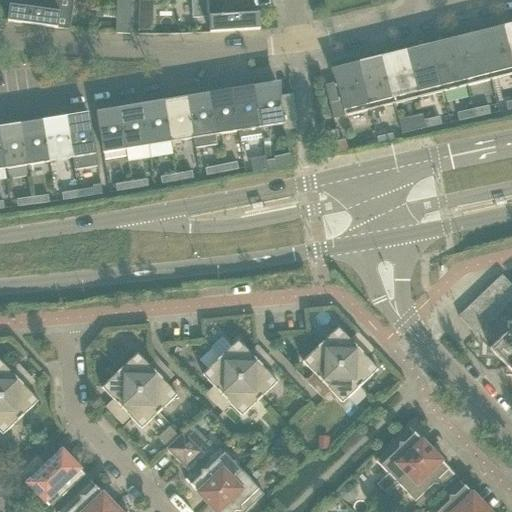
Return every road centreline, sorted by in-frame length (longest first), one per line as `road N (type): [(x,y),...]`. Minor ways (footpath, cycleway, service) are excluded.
road 1 (secondary): [(370,175),(0,237)]
road 2 (secondary): [(0,289),(364,244)]
road 3 (residential): [(62,318),(308,295)]
road 4 (residential): [(167,511),(70,409),(62,318)]
road 5 (residential): [(0,109),(184,74),(199,52)]
road 6 (residential): [(0,38),(199,52)]
road 7 (residential): [(511,436),(403,322)]
road 8 (secondary): [(511,145),(370,175)]
road 9 (residential): [(299,41),(429,14)]
road 10 (residential): [(511,255),(461,271),(403,322)]
